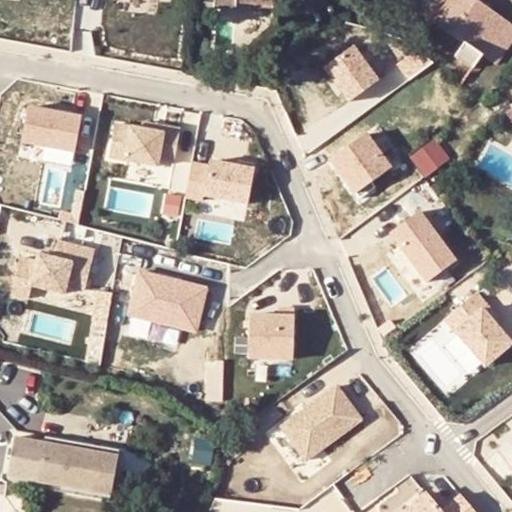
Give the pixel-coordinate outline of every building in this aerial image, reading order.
[(241,5),(278,5),(277,0),(219,0),(219,14),(241,14),(241,5)] [(471,71),(481,55),(504,23),(469,0),(437,0),(425,18),(430,21),(423,30),(433,39),(442,29),(464,43),(453,59),(471,71)] [(497,66),(511,44),(511,28),(504,23),(481,55),(497,66)] [(384,75),(358,42),(330,63),(356,96),(384,75)] [(20,143),(73,153),(80,119),(27,109),(20,143)] [(140,131),(114,126),(108,160),(155,168),(156,161),(173,165),(179,132),(142,125),(140,131)] [(396,162),(371,129),(338,153),(368,193),(382,182),(378,177),(396,162)] [(424,176),(452,158),(439,136),(411,154),(424,176)] [(190,165),(184,199),(201,203),(202,197),(246,206),(252,172),(209,164),(207,168),(190,165)] [(455,262),(418,213),(390,234),(427,283),(455,262)] [(19,262),(9,298),(26,303),(29,290),(61,298),(64,289),(82,294),(92,255),(57,246),(52,262),(37,258),(35,266),(29,264),(19,262)] [(135,275),(128,318),(195,330),(202,287),(135,275)] [(486,304),(476,292),(445,320),(485,366),(511,343),(495,324),(481,308),(486,304)] [(111,299),(96,296),(93,315),(107,318),(111,299)] [(495,324),(499,319),(486,304),(481,308),(495,324)] [(36,307),(29,329),(72,341),(78,320),(36,307)] [(248,317),(246,360),(291,361),(293,311),(277,311),(277,318),(248,317)] [(107,318),(93,315),(91,326),(105,328),(107,318)] [(445,343),(472,372),(482,364),(455,334),(445,343)] [(337,387),(282,427),(306,460),(361,420),(337,387)] [(29,488),(115,504),(122,456),(18,437),(14,454),(35,458),(29,488)] [(473,511),(460,496),(442,511),(426,494),(405,511),(473,511)]
